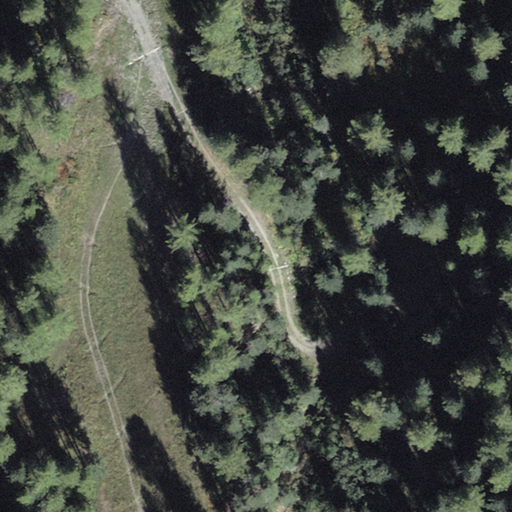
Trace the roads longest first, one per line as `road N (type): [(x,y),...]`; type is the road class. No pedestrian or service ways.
road 1 (track): [(139,511),(81,288),(145,35)]
road 2 (track): [(511,137),(472,180),(407,206),(336,343),(311,349),(294,329),(274,267)]
road 3 (track): [(125,0),(201,153),(253,218),(274,267)]
